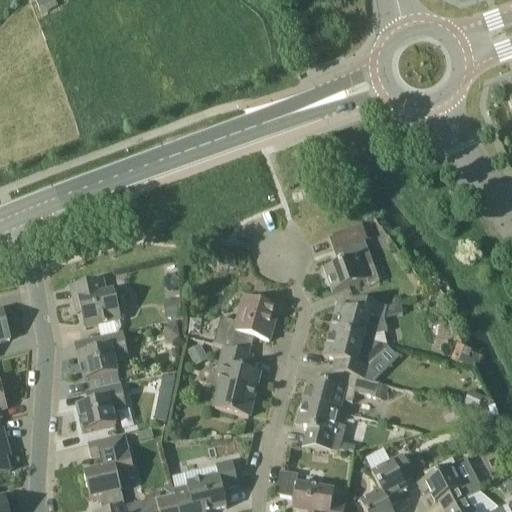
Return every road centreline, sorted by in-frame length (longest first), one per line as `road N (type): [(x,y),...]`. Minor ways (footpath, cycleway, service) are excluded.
road 1 (secondary): [(14,216),(309,108)]
road 2 (residential): [(44,511),(42,347),(33,276),(14,216)]
road 3 (residential): [(256,511),(304,311),(278,257)]
road 4 (residential): [(511,233),(436,106)]
